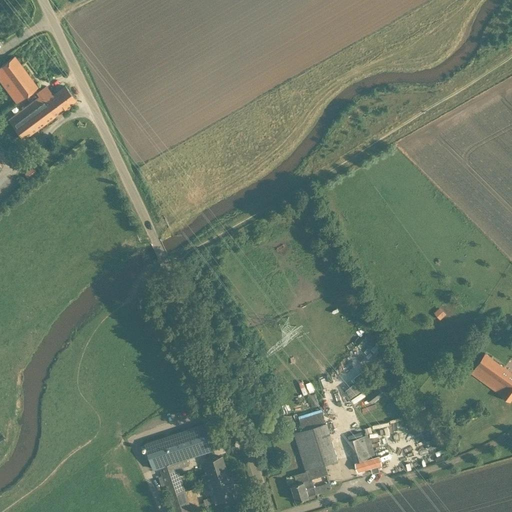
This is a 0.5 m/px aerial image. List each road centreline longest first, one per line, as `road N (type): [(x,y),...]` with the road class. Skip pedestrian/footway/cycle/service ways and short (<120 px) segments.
road 1 (unclassified): [(279,511),(234,384),(43,0)]
road 2 (track): [(511,56),(171,266)]
